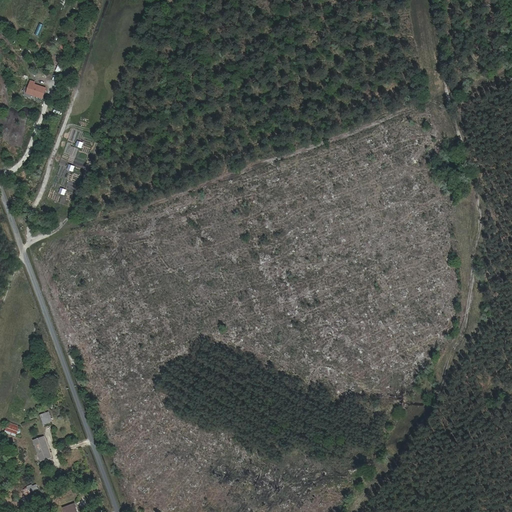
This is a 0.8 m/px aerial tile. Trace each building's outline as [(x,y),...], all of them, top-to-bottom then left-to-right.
[(29,81),(25,94),(43,99),(46,86),(29,81)] [(12,406),(8,415),(19,420),(23,410),(12,406)] [(9,422),(5,432),(17,437),(22,427),(9,422)] [(42,457),(52,453),(44,433),(34,437),(42,457)] [(28,492),(38,490),(37,484),(27,486),(28,492)] [(67,511),(81,511),(77,498),(64,504),(67,511)]
